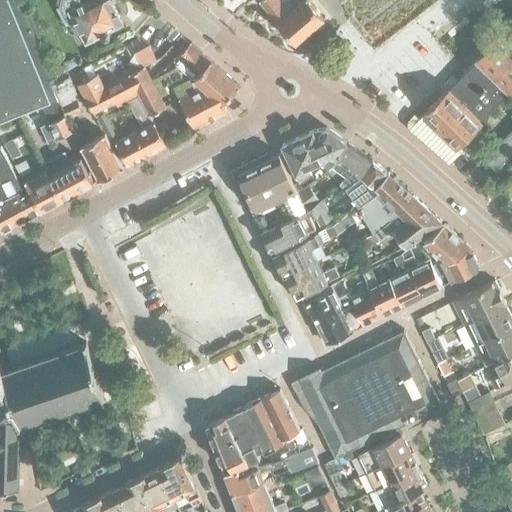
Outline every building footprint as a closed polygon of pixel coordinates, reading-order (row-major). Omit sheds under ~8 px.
[(0,0),(0,117),(52,98),(45,80),(56,76),(52,67),(23,0),(0,0)] [(62,0),(61,4),(70,22),(74,19),(86,41),(101,33),(101,34),(102,35),(102,36),(104,38),(106,39),(108,38),(110,37),(112,34),(111,33),(111,32),(110,30),(109,30),(109,29),(108,29),(123,21),(112,0),(62,0)] [(281,0),(259,0),(296,41),(314,25),(316,27),(324,20),(322,18),(325,16),(310,0),(301,0),(290,10),(281,0)] [(407,120),(407,121),(407,122),(407,124),(408,125),(409,126),(430,145),(432,143),(437,148),(436,150),(449,162),(464,147),(459,142),(482,118),(481,117),(509,88),(511,91),(511,57),(493,39),(476,57),(477,58),(454,82),(459,86),(454,91),(448,85),(423,112),(419,116),(414,111),(408,117),(408,119),(407,120)] [(177,53),(172,58),(174,60),(201,84),(179,96),(179,97),(195,127),(227,110),(222,101),(237,82),(202,51),(189,40),(177,53)] [(66,60),(52,67),(56,76),(70,69),(66,60)] [(144,64),(129,73),(139,92),(150,114),(166,105),(152,79),(145,65),(144,64)] [(177,67),(153,80),(162,97),(168,93),(164,86),(182,77),(177,67)] [(97,72),(78,82),(93,111),(115,100),(117,104),(128,98),(139,92),(129,73),(104,86),(97,72)] [(57,95),(75,87),(70,76),(52,84),(57,95)] [(190,78),(174,87),(178,96),(195,87),(190,78)] [(75,87),(57,95),(62,106),(80,98),(75,87)] [(142,126),(115,140),(128,163),(167,142),(154,119),(153,120),(150,114),(139,92),(128,98),(142,126)] [(56,137),(61,135),(72,130),(66,114),(49,122),(56,137)] [(319,158),(329,167),(332,163),(347,140),(329,127),(323,128),(319,132),(320,137),(317,138),(312,129),(282,143),(300,179),(312,169),(309,164),(319,158)] [(98,179),(123,165),(105,131),(80,145),(81,146),(98,179)] [(511,132),(485,158),(498,171),(511,157),(511,132)] [(340,182),(346,185),(361,172),(373,159),(370,157),(347,140),(332,163),(346,173),(340,182)] [(0,229),(1,231),(17,222),(40,210),(28,187),(24,189),(0,146),(0,145),(0,229)] [(259,162),(276,197),(297,187),(279,152),(259,162)] [(62,198),(95,181),(81,156),(66,164),(61,153),(43,162),(46,168),(62,198)] [(376,186),(388,172),(373,159),(361,172),(346,185),(332,196),(338,205),(348,197),(347,194),(350,192),(359,204),(358,205),(378,188),(376,186)] [(239,171),(256,206),(276,197),(259,162),(239,171)] [(30,186),(28,187),(40,210),(62,198),(46,168),(25,179),(30,186)] [(358,205),(375,231),(388,223),(414,195),(388,172),(376,186),(378,188),(358,205)] [(308,183),(300,189),(308,202),(317,196),(308,183)] [(276,197),(256,206),(252,209),(262,229),(307,207),(297,187),(276,197)] [(442,219),(414,195),(388,223),(375,231),(380,239),(395,229),(408,246),(442,219)] [(317,202),(314,204),(311,205),(312,206),(307,208),(307,207),(262,229),(272,249),(316,227),(309,212),(313,209),(321,225),(323,224),(333,217),(324,197),(317,202)] [(347,213),(341,217),(346,225),(352,221),(347,213)] [(329,236),(346,225),(341,217),(324,228),(329,236)] [(426,242),(444,258),(462,237),(445,221),(426,242)] [(274,252),(285,274),(318,258),(313,246),(323,241),(318,231),(274,252)] [(445,263),(453,279),(477,268),(479,263),(473,250),(467,248),(465,243),(466,240),(462,237),(444,258),(439,261),(441,265),(445,263)] [(349,242),(343,246),(346,252),(353,249),(349,242)] [(415,254),(407,258),(425,294),(444,284),(431,257),(419,263),(415,254)] [(324,270),(318,258),(285,274),(295,296),(329,279),(339,274),(334,265),(324,270)] [(404,271),(392,276),(405,303),(425,294),(407,258),(399,262),(404,271)] [(373,267),(364,271),(385,313),(405,303),(392,276),(380,282),(373,267)] [(352,296),(354,300),(365,323),(385,313),(364,271),(356,275),(363,290),(352,296)] [(452,299),(463,321),(506,300),(495,278),(452,299)] [(302,296),(314,320),(344,306),(339,294),(332,281),(330,283),(305,296),(304,295),(302,296)] [(344,306),(354,300),(352,296),(350,296),(347,290),(339,294),(344,306)] [(354,300),(344,306),(355,328),(365,323),(354,300)] [(511,323),(511,310),(506,300),(463,321),(474,342),(511,323)] [(355,328),(344,306),(314,320),(326,343),(328,342),(327,342),(353,329),(353,330),(355,329),(355,328)] [(489,346),(495,358),(511,349),(511,323),(474,342),(475,344),(479,352),(489,346)] [(427,340),(435,336),(430,326),(422,330),(427,340)] [(319,422),(335,456),(336,456),(441,403),(403,327),(321,369),(320,367),(310,372),(299,377),(304,386),(296,390),(303,405),(319,422)] [(438,338),(432,341),(437,353),(444,350),(438,338)] [(0,488),(18,489),(19,435),(20,423),(104,395),(103,391),(100,381),(99,380),(86,341),(74,345),(73,342),(71,343),(72,346),(64,348),(63,345),(61,346),(62,349),(50,353),(49,350),(47,351),(48,354),(39,357),(38,354),(36,355),(37,358),(27,361),(26,358),(24,359),(25,361),(17,364),(15,365),(14,362),(12,363),(13,365),(11,366),(2,369),(0,361),(0,488)] [(511,376),(511,349),(495,358),(502,371),(491,376),(496,385),(511,376)] [(446,358),(439,362),(445,373),(452,370),(446,358)] [(457,376),(447,381),(454,394),(463,389),(457,376)] [(207,426),(225,473),(257,459),(260,457),(254,444),(260,442),(264,450),(269,448),(273,457),(297,446),(291,433),(300,428),(280,387),(225,413),(208,422),(207,426)] [(474,409),(496,399),(491,389),(470,400),(474,409)] [(485,432),(507,421),(496,399),(474,409),(483,425),(485,432)] [(358,451),(367,470),(410,449),(401,430),(358,451)] [(225,473),(233,493),(265,480),(262,472),(272,468),(274,472),(289,466),(291,470),(319,459),(312,445),(286,457),(270,463),(260,466),(257,459),(225,473)] [(367,470),(376,488),(419,467),(410,449),(367,470)] [(180,454),(158,465),(174,497),(187,491),(193,504),(202,500),(180,454)] [(165,511),(161,503),(174,497),(158,465),(137,475),(154,511),(165,511)] [(385,506),(392,502),(421,488),(422,489),(429,485),(419,467),(376,488),(385,506)] [(336,486),(345,481),(338,469),(330,473),(336,486)] [(154,511),(137,475),(115,486),(127,511),(143,511),(144,511),(154,511)] [(233,493),(239,511),(277,511),(278,511),(288,508),(285,501),(275,505),(265,480),(233,493)] [(349,490),(345,481),(336,486),(340,495),(349,490)] [(127,511),(115,486),(94,496),(101,511),(127,511)] [(392,502),(396,511),(417,511),(430,506),(422,489),(421,488),(392,502)] [(319,494),(327,511),(335,511),(340,510),(330,489),(319,494)] [(71,507),(73,511),(101,511),(94,496),(71,507)]
